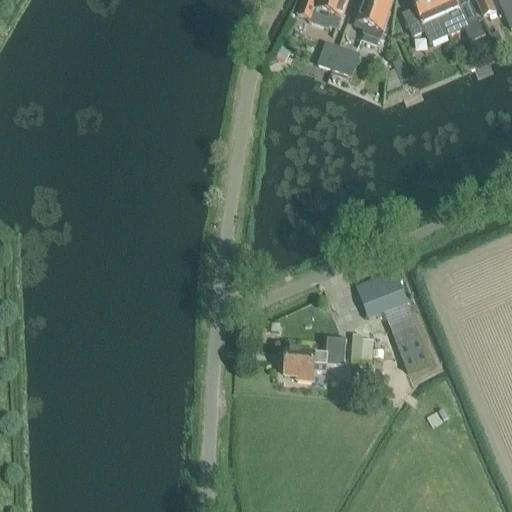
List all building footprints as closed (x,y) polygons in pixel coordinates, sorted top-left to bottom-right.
[(305,0),(301,14),(300,15),(310,19),(308,25),(329,32),(329,30),(337,33),(339,27),(348,0),(305,0)] [(386,18),(391,6),(373,0),(366,0),(355,30),(364,34),(363,38),(379,44),(388,19),(386,18)] [(429,48),(448,39),(430,0),(413,0),(409,2),(414,14),(404,18),(403,21),(412,41),(424,36),(429,48)] [(430,0),(448,39),(464,32),(470,46),(484,40),(478,26),(473,16),(467,2),(456,6),(452,0),(430,0)] [(494,15),(488,1),(489,0),(494,0),(510,35),(511,33),(511,6),(509,0),(474,0),(483,20),(494,15)] [(496,34),(488,37),(490,41),(493,49),(501,46),(496,34)] [(488,40),(479,44),(485,57),(493,53),(488,40)] [(326,48),(318,70),(332,75),(339,53),(326,48)] [(281,49),(275,63),(279,65),(284,67),(285,65),(290,54),(281,49)] [(351,81),(358,59),(339,53),(332,75),(351,81)] [(388,76),(386,96),(401,90),(399,86),(408,83),(401,63),(392,67),(394,73),(388,76)] [(355,288),(359,299),(368,322),(406,307),(397,284),(392,273),(355,288)] [(411,321),(388,330),(407,377),(428,369),(430,368),(429,367),(411,321)] [(363,343),(362,363),(371,364),(372,359),(372,352),(373,344),(363,343)] [(285,355),(283,379),(296,380),(296,384),(312,385),(313,376),(325,377),(326,370),(343,371),(345,345),(327,344),(326,359),(314,358),(314,357),(285,355)] [(372,352),(372,359),(382,360),(383,353),(372,352)]
